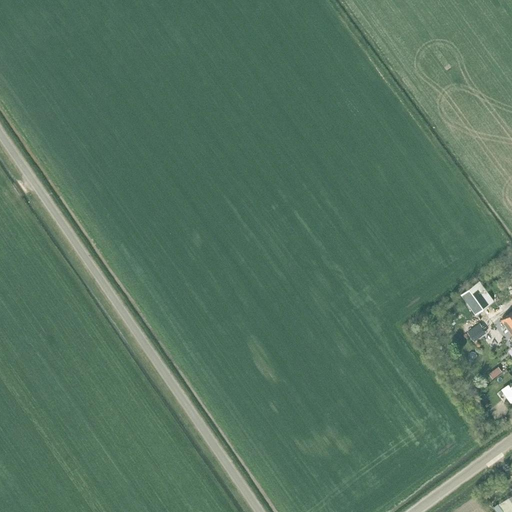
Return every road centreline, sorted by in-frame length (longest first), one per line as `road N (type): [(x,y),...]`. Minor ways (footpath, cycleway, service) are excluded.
road 1 (unclassified): [(258,511),(0,133)]
road 2 (unclassified): [(412,511),(511,439)]
